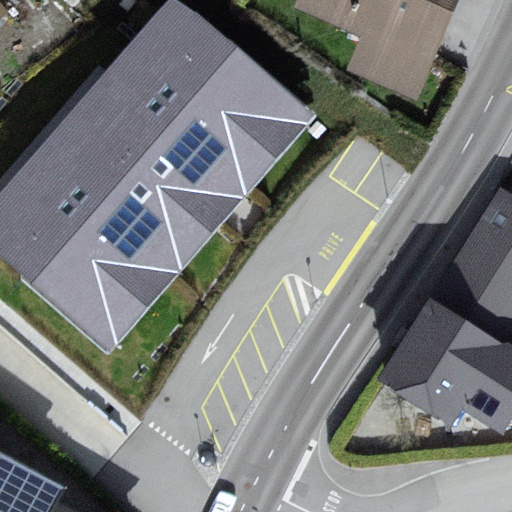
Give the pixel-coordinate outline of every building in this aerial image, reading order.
[(179,0),(167,0),(0,193),(0,254),(113,352),(317,117),(179,0)] [(308,0),(304,11),(361,47),(353,76),(419,122),(466,0),(308,0)] [(511,197),(504,193),(442,309),(509,349),(511,344),(511,197)] [(442,309),(393,392),(464,441),(476,424),(511,442),(511,351),(509,349),(442,309)] [(87,511),(0,457),(0,511),(87,511)]
